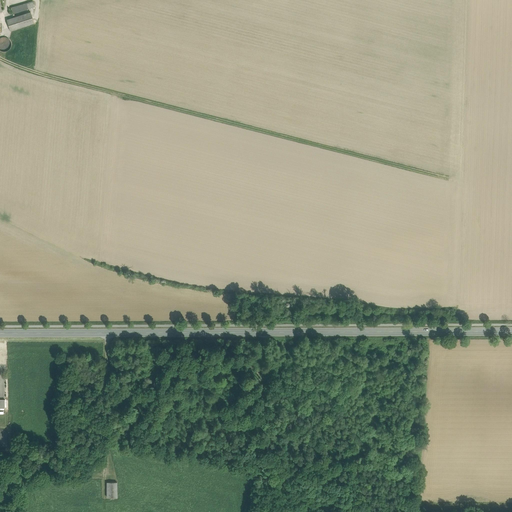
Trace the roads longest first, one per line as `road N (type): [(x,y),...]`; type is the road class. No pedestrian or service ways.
road 1 (primary): [(0,332),(511,331)]
road 2 (track): [(0,217),(80,252),(178,278),(366,299),(459,300)]
road 3 (track): [(264,331),(258,471),(355,493)]
road 4 (track): [(261,383),(361,404),(353,511)]
